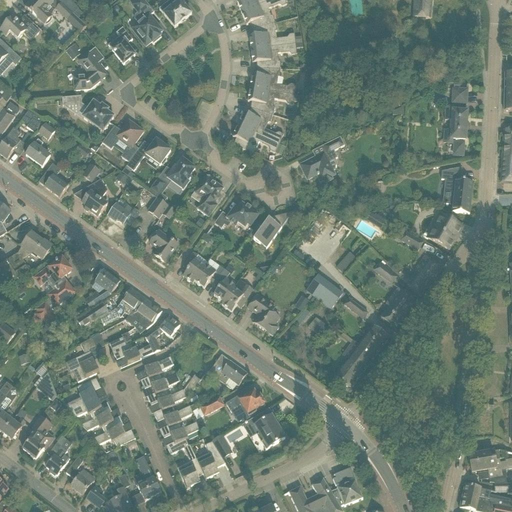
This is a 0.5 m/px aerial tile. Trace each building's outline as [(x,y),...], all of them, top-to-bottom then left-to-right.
[(52,4),(47,0),(32,0),(24,9),(44,27),(47,26),(49,25),(50,24),(51,22),(52,21),(52,19),(45,12),(52,4)] [(63,5),(78,20),(83,15),(67,0),(63,5)] [(162,33),(149,18),(153,15),(166,30),(167,30),(141,0),(140,0),(132,8),(138,15),(136,18),(135,20),(139,25),(132,31),(146,48),(151,44),(153,46),(161,40),(158,36),(162,33)] [(191,16),(180,2),(179,2),(177,0),(171,0),(167,4),(159,10),(174,29),(180,24),(181,25),(185,21),(191,16)] [(239,0),(241,3),(237,5),(241,14),(274,0),(239,0)] [(248,21),(252,31),(275,25),(273,17),(271,18),(268,11),(278,7),(282,8),(287,6),(284,0),(274,0),(241,14),(245,23),(248,21)] [(413,0),(412,18),(430,20),(431,0),(413,0)] [(61,4),(55,11),(66,22),(68,20),(73,15),(63,5),(61,4)] [(31,42),(39,33),(31,26),(27,30),(13,17),(0,31),(0,32),(5,37),(9,33),(17,40),(23,34),(31,42)] [(276,41),(275,33),(277,33),(275,25),(252,31),(254,41),(250,42),(251,51),(296,46),(302,45),(301,38),(295,39),(294,36),(289,36),(287,39),(276,41)] [(135,57),(126,46),(132,41),(126,33),(123,29),(116,34),(119,38),(108,47),(123,66),(135,57)] [(81,54),(75,45),(68,51),(74,59),(81,54)] [(278,63),(277,56),(288,54),(292,57),(297,56),(296,50),(303,50),(302,45),(296,46),(251,51),(252,61),(256,60),(257,70),(280,71),(280,63),(278,63)] [(15,67),(21,61),(9,49),(5,54),(0,50),(0,49),(0,78),(2,76),(1,69),(8,61),(15,67)] [(103,60),(97,52),(95,49),(78,63),(88,75),(85,78),(73,79),(75,92),(90,91),(107,77),(97,65),(103,60)] [(277,86),(278,79),(280,79),(280,71),(257,70),(255,81),(251,80),(250,89),(294,97),(299,98),(301,98),(303,93),(295,91),(296,87),(291,86),(288,88),(277,86)] [(11,98),(0,87),(0,113),(3,109),(11,98)] [(250,89),(248,99),(252,100),(250,110),(273,117),(275,109),(273,109),(274,101),(285,103),(287,106),(293,107),(293,105),(295,105),(298,103),(299,98),(294,97),(250,89)] [(467,92),(457,91),(454,91),(453,104),(466,105),(467,92)] [(89,111),(85,107),(82,105),(81,98),(65,99),(65,107),(78,105),(78,108),(79,117),(103,134),(114,119),(93,104),(89,111)] [(0,138),(0,139),(15,119),(14,118),(16,116),(20,112),(10,105),(6,110),(7,110),(6,112),(3,109),(0,113),(0,138)] [(467,114),(457,113),(455,113),(455,109),(446,108),(445,122),(450,122),(449,132),(451,132),(451,141),(455,141),(454,157),(462,157),(462,159),(463,159),(464,142),(465,142),(467,114)] [(265,131),(268,124),(270,124),(273,117),(250,110),(246,119),(242,117),(238,126),(279,145),(283,136),(279,134),(275,135),(265,131)] [(36,132),(38,134),(44,126),(45,125),(35,118),(26,129),(34,135),(36,132)] [(121,159),(129,164),(137,153),(138,150),(134,147),(144,133),(134,126),(133,127),(128,123),(118,136),(113,131),(115,128),(114,128),(102,145),(111,151),(119,140),(129,147),(121,159)] [(44,126),(38,134),(48,142),(54,134),(44,126)] [(238,126),(234,135),(238,137),(233,146),(255,157),(257,152),(255,151),(258,144),(268,149),(270,153),(275,155),(279,145),(238,126)] [(13,130),(5,141),(0,148),(0,155),(7,161),(20,143),(17,140),(21,135),(13,130)] [(511,161),(511,131),(503,131),(501,160),(511,161)] [(325,184),(332,181),(331,178),(334,176),(328,164),(337,160),(334,153),(344,147),(340,139),(332,143),(323,148),(326,154),(300,167),(307,181),(317,176),(320,184),(324,182),(325,184)] [(42,169),(48,161),(50,159),(38,150),(42,144),(37,141),(26,157),(42,169)] [(160,167),(164,161),(170,153),(161,145),(159,147),(156,145),(157,143),(156,142),(145,156),(160,167)] [(81,145),(75,151),(84,159),(89,153),(81,145)] [(279,146),(275,155),(281,158),(285,149),(279,146)] [(137,153),(129,164),(126,167),(134,173),(144,158),(137,153)] [(511,161),(501,160),(500,184),(511,185),(511,161)] [(182,192),(191,179),(189,178),(195,170),(182,161),(177,169),(175,167),(166,180),(182,192)] [(52,166),(45,176),(39,184),(60,200),(69,187),(56,178),(60,172),(52,166)] [(83,178),(91,184),(98,174),(90,168),(83,178)] [(124,170),(121,174),(132,181),(135,177),(124,170)] [(469,216),(473,184),(460,182),(462,170),(442,174),(441,181),(447,182),(445,198),(453,199),(451,214),(469,216)] [(207,178),(206,178),(201,186),(194,195),(201,200),(199,202),(201,204),(196,211),(209,219),(217,207),(213,204),(223,190),(213,182),(213,181),(209,178),(207,178)] [(156,199),(166,185),(158,180),(148,193),(156,199)] [(104,211),(108,204),(102,200),(108,192),(101,181),(87,189),(90,193),(81,204),(86,207),(84,211),(88,214),(89,212),(98,219),(104,211)] [(163,217),(169,209),(157,200),(148,213),(160,222),(163,217)] [(114,209),(108,217),(114,221),(115,220),(123,226),(129,218),(130,217),(135,221),(139,215),(134,211),(134,212),(128,208),(129,207),(120,201),(118,204),(114,209)] [(214,225),(221,230),(224,226),(227,229),(230,225),(235,228),(237,225),(245,231),(248,227),(250,228),(258,217),(256,215),(257,213),(247,206),(246,208),(242,205),(238,210),(235,208),(228,218),(222,214),(214,225)] [(0,238),(7,235),(1,226),(10,214),(0,206),(0,238)] [(169,209),(163,217),(169,221),(175,213),(169,209)] [(378,231),(383,225),(370,213),(365,219),(378,231)] [(272,219),(265,229),(259,225),(256,228),(249,238),(266,250),(291,215),(295,214),(272,219)] [(455,237),(457,238),(462,229),(440,216),(427,240),(448,251),(455,237)] [(165,265),(177,247),(158,234),(155,237),(149,245),(158,252),(154,257),(165,265)] [(406,234),(401,242),(418,253),(423,245),(406,234)] [(0,296),(20,283),(31,276),(31,271),(29,268),(26,266),(23,261),(33,254),(42,261),(51,249),(44,244),(43,245),(31,236),(22,249),(6,263),(0,266),(0,296)] [(193,285),(206,267),(208,265),(193,254),(184,266),(189,269),(183,278),(193,285)] [(342,274),(355,259),(350,254),(336,269),(342,274)] [(442,269),(434,264),(425,257),(416,270),(419,271),(412,280),(402,273),(398,277),(408,284),(407,286),(421,298),(442,269)] [(38,314),(32,319),(37,326),(43,321),(48,327),(51,331),(60,324),(57,320),(54,316),(59,312),(57,309),(66,301),(60,294),(69,287),(66,284),(63,280),(72,273),(66,266),(66,264),(65,262),(63,262),(62,260),(48,272),(47,270),(37,278),(34,280),(40,287),(41,287),(47,282),(56,294),(55,295),(56,296),(50,301),(36,312),(38,314)] [(398,278),(380,264),(374,272),(392,285),(398,278)] [(211,280),(216,283),(224,272),(219,268),(215,274),(206,267),(193,285),(195,283),(204,290),(211,280)] [(264,278),(271,269),(256,271),(255,271),(264,278)] [(111,296),(114,291),(120,283),(105,272),(95,285),(105,292),(98,296),(96,294),(92,297),(97,305),(111,296)] [(221,306),(235,288),(225,281),(229,275),(224,272),(216,283),(221,287),(214,297),(223,304),(221,306)] [(343,296),(318,278),(306,294),(330,312),(343,296)] [(235,288),(221,306),(231,314),(238,305),(243,308),(248,300),(254,292),(239,282),(235,288)] [(415,302),(398,290),(386,305),(389,308),(381,318),(395,328),(415,302)] [(122,303),(117,309),(128,317),(141,298),(130,291),(121,303),(122,303)] [(280,320),(271,314),(275,309),(256,297),(253,302),(247,310),(257,317),(255,319),(258,321),(255,326),(266,333),(273,338),(278,329),(275,327),(280,320)] [(138,325),(151,306),(141,298),(128,317),(129,317),(127,321),(125,322),(134,329),(136,328),(139,326),(138,325)] [(293,310),(301,313),(307,302),(299,298),(293,310)] [(368,315),(348,300),(344,306),(363,321),(368,315)] [(103,306),(86,317),(77,323),(83,332),(92,325),(92,324),(108,313),(103,306)] [(153,326),(156,322),(162,313),(151,306),(138,325),(139,326),(147,331),(153,326)] [(299,326),(309,314),(305,311),(295,323),(299,326)] [(170,340),(174,335),(180,327),(169,319),(160,332),(156,329),(144,339),(148,345),(150,348),(153,355),(160,352),(155,340),(162,334),(170,340)] [(322,340),(330,331),(316,319),(308,329),(322,340)] [(15,334),(3,325),(0,328),(0,341),(7,346),(15,334)] [(350,391),(389,340),(373,328),(359,346),(353,342),(349,347),(355,351),(334,379),(350,391)] [(131,341),(127,334),(121,338),(126,345),(131,341)] [(92,341),(96,349),(97,352),(105,348),(100,337),(92,340),(92,341)] [(120,370),(153,355),(150,348),(137,353),(136,351),(134,351),(131,345),(126,348),(123,340),(109,346),(117,362),(124,359),(128,366),(120,369),(120,370)] [(94,363),(90,354),(89,352),(96,349),(92,341),(80,346),(85,356),(72,362),(73,373),(78,385),(96,376),(93,368),(89,370),(87,366),(94,363)] [(225,387),(226,386),(233,391),(237,386),(239,388),(247,376),(222,357),(208,375),(225,387)] [(162,375),(161,373),(174,367),(170,359),(144,371),(148,379),(141,383),(145,391),(151,388),(162,383),(162,382),(160,376),(162,375)] [(36,390),(53,403),(57,398),(48,375),(44,379),(44,380),(36,390)] [(166,392),(168,391),(167,389),(180,383),(177,375),(162,382),(162,383),(151,388),(155,395),(147,399),(151,408),(158,405),(158,404),(169,399),(166,392)] [(186,389),(187,389),(184,392),(187,398),(193,393),(193,394),(201,382),(194,377),(186,389)] [(64,407),(70,413),(99,400),(99,399),(96,401),(93,394),(100,390),(96,381),(78,389),(81,396),(79,398),(80,400),(64,407)] [(0,403),(3,400),(8,393),(3,388),(0,392),(0,403)] [(0,418),(0,433),(2,435),(12,422),(8,418),(12,414),(7,410),(16,399),(15,391),(13,389),(0,406),(0,412),(3,415),(0,418)] [(175,408),(174,405),(186,400),(183,392),(169,399),(158,404),(158,405),(161,411),(153,415),(158,424),(164,421),(175,415),(173,409),(175,408)] [(257,399),(254,394),(244,400),(243,399),(239,401),(237,398),(225,405),(231,414),(233,412),(240,423),(241,422),(242,424),(250,419),(249,418),(256,413),(255,411),(264,406),(263,404),(264,402),(262,400),(261,400),(260,398),(257,399)] [(197,410),(193,413),(196,420),(203,416),(204,417),(224,406),(220,398),(197,410)] [(90,415),(93,421),(108,414),(108,415),(112,414),(107,405),(100,408),(96,401),(99,400),(70,413),(75,419),(87,414),(88,417),(90,415)] [(493,404),(479,402),(478,412),(492,414),(493,404)] [(179,425),(181,424),(180,422),(192,416),(188,409),(175,415),(164,421),(168,428),(160,431),(164,440),(171,437),(182,432),(182,431),(179,425)] [(112,422),(108,415),(108,414),(93,421),(82,427),(87,433),(99,428),(100,430),(102,429),(105,435),(120,428),(120,429),(123,427),(119,418),(112,422)] [(285,440),(272,418),(264,422),(260,416),(248,423),(262,445),(264,444),(268,450),(285,440)] [(45,450),(54,439),(48,434),(53,427),(41,418),(32,430),(36,433),(23,451),(36,461),(44,450),(45,450)] [(12,422),(2,435),(12,442),(22,429),(25,424),(21,421),(18,426),(12,422)] [(188,440),(187,438),(199,432),(196,424),(182,431),(182,432),(171,437),(174,444),(166,448),(171,457),(184,451),(183,450),(188,448),(185,442),(188,440)] [(114,443),(117,449),(135,441),(131,432),(124,436),(120,429),(120,428),(105,435),(93,440),(99,447),(110,441),(112,444),(114,443)] [(231,442),(244,434),(241,429),(227,437),(231,442)] [(233,455),(222,437),(211,443),(222,461),(233,455)] [(64,457),(67,453),(62,449),(67,443),(62,438),(57,445),(48,456),(53,460),(46,469),(57,477),(70,461),(64,457)] [(225,466),(212,445),(205,447),(209,456),(196,462),(203,476),(205,482),(219,475),(216,470),(225,466)] [(203,476),(196,462),(190,447),(188,448),(183,450),(184,451),(190,465),(177,471),(187,491),(200,484),(198,479),(203,476)] [(499,461),(500,461),(498,452),(493,453),(468,458),(470,466),(499,461)] [(82,497),(91,486),(95,481),(83,471),(81,474),(77,471),(83,464),(77,459),(66,475),(75,482),(71,488),(82,497)] [(144,459),(135,463),(137,466),(136,467),(137,469),(138,469),(141,475),(143,474),(145,478),(143,479),(145,484),(137,488),(145,503),(161,495),(144,459)] [(470,466),(472,474),(487,471),(489,481),(494,480),(495,486),(502,485),(500,479),(503,478),(502,473),(511,470),(511,460),(505,462),(505,464),(500,464),(499,461),(470,466)] [(312,487),(317,497),(326,511),(342,511),(340,509),(344,506),(344,508),(363,501),(355,482),(350,484),(350,482),(354,480),(350,471),(334,478),(335,480),(333,481),(336,488),(339,487),(340,488),(337,490),(337,491),(331,493),(323,480),(312,487)] [(130,487),(125,476),(118,480),(124,491),(130,487)] [(0,501),(8,491),(2,486),(3,485),(0,482),(0,501)] [(502,485),(495,486),(495,494),(507,493),(507,495),(511,495),(511,484),(507,485),(502,485)] [(465,487),(463,495),(489,501),(488,503),(495,504),(494,506),(511,509),(511,501),(490,497),(491,493),(465,487)] [(99,510),(106,502),(98,497),(101,494),(95,489),(86,500),(99,510)] [(326,511),(317,497),(307,502),(300,489),(288,494),(296,511),(326,511)] [(132,507),(127,498),(124,491),(118,494),(121,500),(115,502),(106,507),(108,511),(127,511),(126,509),(132,507)] [(494,511),(511,511),(511,509),(494,506),(495,504),(488,503),(489,501),(463,495),(459,510),(467,511),(492,511),(493,510),(495,511),(494,511)] [(14,511),(2,503),(0,506),(0,511),(14,511)]
